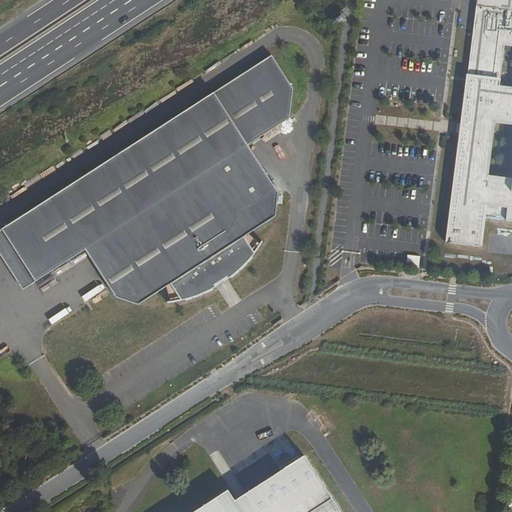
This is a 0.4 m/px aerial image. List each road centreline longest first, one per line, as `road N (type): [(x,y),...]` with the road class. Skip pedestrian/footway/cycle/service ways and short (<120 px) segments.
road 1 (unclassified): [(18,511),(367,293)]
road 2 (unknown): [(330,312),(320,274),(354,0)]
road 3 (motorway): [(0,84),(129,0)]
road 4 (unclassified): [(510,299),(391,283),(367,293)]
road 5 (unclassified): [(367,293),(459,311),(495,327)]
